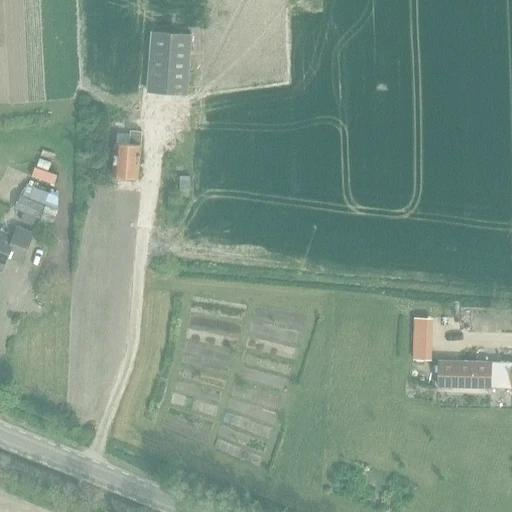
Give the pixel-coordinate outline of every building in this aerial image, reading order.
[(185,97),(190,36),(151,33),(147,94),(185,97)] [(138,179),(142,132),(130,131),(129,145),(114,143),(112,177),(138,179)] [(21,262),(32,234),(17,227),(15,232),(0,226),(0,270),(6,256),(21,262)] [(414,345),(414,359),(426,359),(426,345),(414,345)] [(437,359),(436,387),(511,387),(511,388),(511,359),(511,360),(437,359)]
